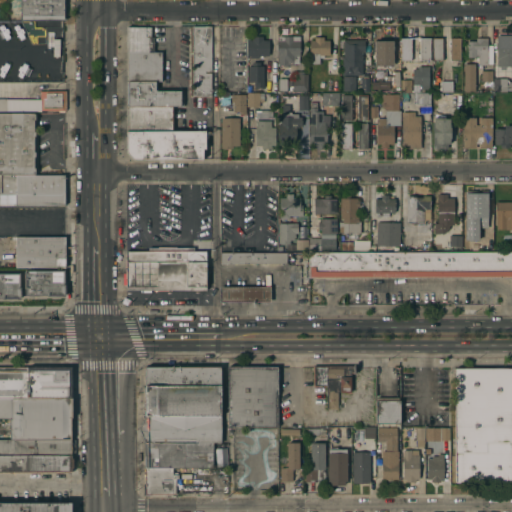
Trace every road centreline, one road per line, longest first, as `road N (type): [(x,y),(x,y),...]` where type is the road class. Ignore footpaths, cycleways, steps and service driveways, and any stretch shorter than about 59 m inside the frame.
road 1 (residential): [(511,11),(84,11)]
road 2 (residential): [(511,171),(99,172)]
road 3 (primary): [(104,348),(511,346)]
road 4 (residential): [(511,507),(110,508)]
road 5 (primary): [(511,325),(221,325)]
road 6 (secondary): [(103,325),(100,141)]
road 7 (secondary): [(84,11),(83,96),(100,141)]
road 8 (secondary): [(100,141),(106,12)]
